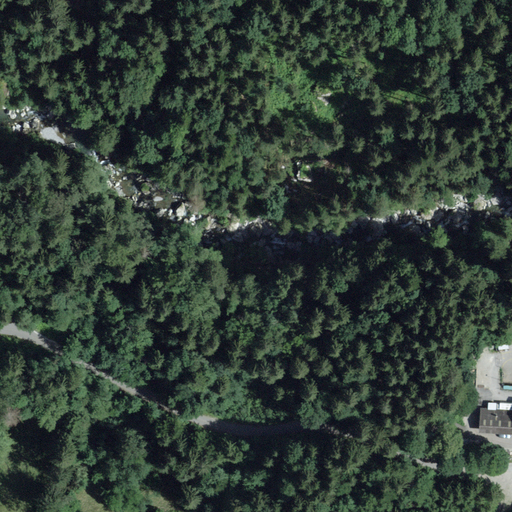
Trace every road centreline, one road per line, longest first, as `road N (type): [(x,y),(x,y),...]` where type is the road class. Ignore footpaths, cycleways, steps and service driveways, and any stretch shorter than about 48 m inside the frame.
road 1 (track): [(511,446),(465,431),(435,405),(352,364),(253,363),(108,279),(0,231)]
road 2 (unclassified): [(0,328),(11,326),(200,421),(331,427),(429,459),(511,467)]
